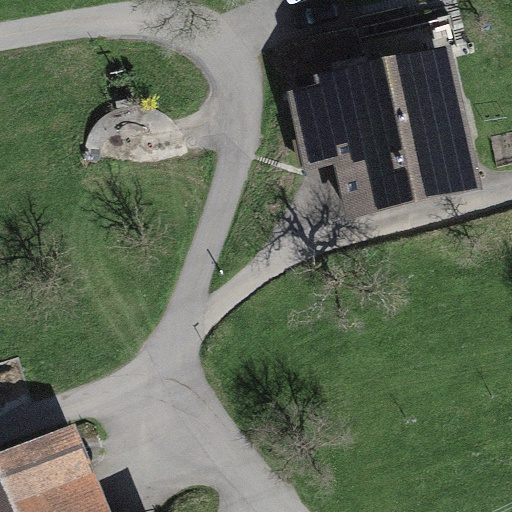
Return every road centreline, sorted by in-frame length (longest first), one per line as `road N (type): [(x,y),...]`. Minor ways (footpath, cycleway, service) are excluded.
road 1 (unclassified): [(0,38),(151,18),(207,37),(237,72),(241,126),(173,372)]
road 2 (track): [(511,192),(341,232),(188,310)]
road 3 (unclassified): [(0,431),(173,372)]
road 4 (unclassified): [(173,372),(284,511)]
